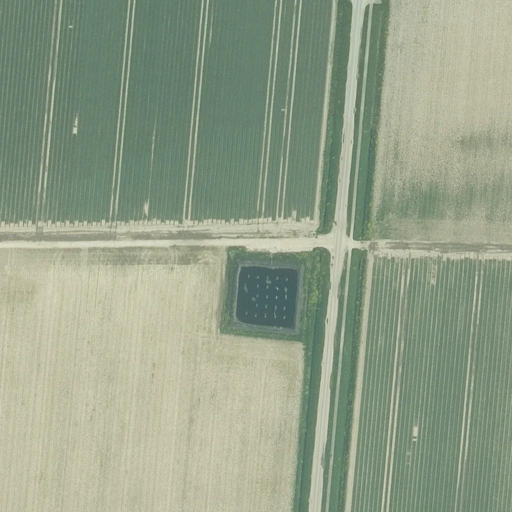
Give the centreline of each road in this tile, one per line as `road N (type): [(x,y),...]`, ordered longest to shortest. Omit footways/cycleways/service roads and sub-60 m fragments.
road 1 (unclassified): [(317,511),(360,0)]
road 2 (track): [(0,244),(365,245)]
